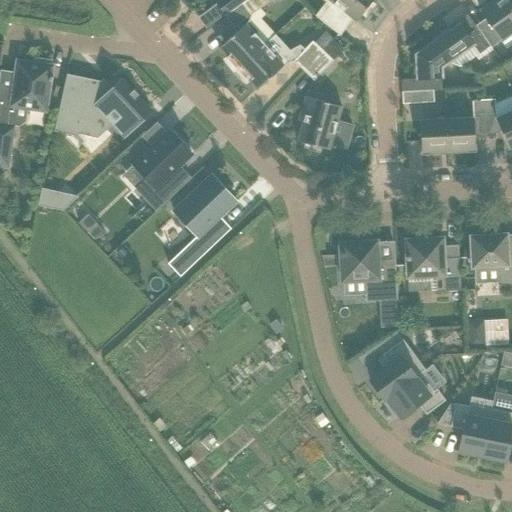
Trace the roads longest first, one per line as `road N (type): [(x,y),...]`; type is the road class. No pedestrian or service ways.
road 1 (residential): [(299,199),(322,341),(338,388),(371,434),(444,480),(511,492)]
road 2 (residential): [(299,199),(146,41)]
road 3 (residential): [(388,192),(384,58),(390,34),(433,0)]
road 4 (residential): [(146,41),(136,53),(9,32)]
road 5 (residential): [(511,187),(388,192)]
